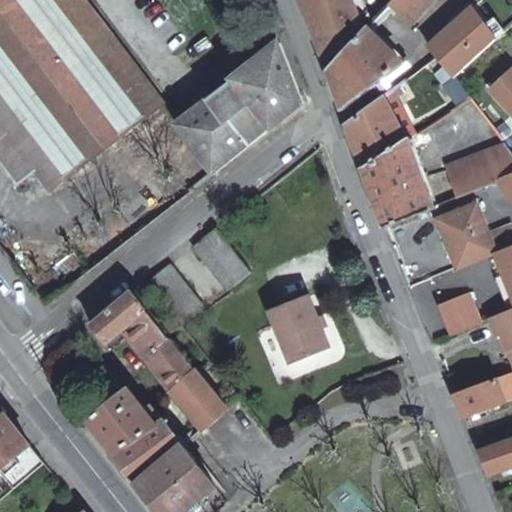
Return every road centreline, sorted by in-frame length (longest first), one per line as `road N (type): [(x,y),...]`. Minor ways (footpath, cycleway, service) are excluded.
road 1 (residential): [(326,117),(477,511)]
road 2 (residential): [(15,364),(326,117)]
road 3 (unknown): [(213,511),(357,374),(416,351)]
road 4 (secondary): [(128,511),(15,364)]
road 5 (residential): [(281,0),(326,117)]
